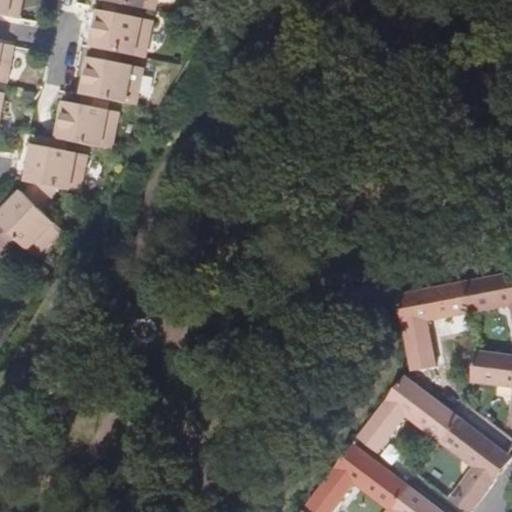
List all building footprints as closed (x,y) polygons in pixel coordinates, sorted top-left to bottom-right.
[(0,0),(0,16),(20,21),(23,0),(0,0)] [(97,0),(98,1),(103,2),(132,8),(155,12),(157,0),(97,0)] [(103,2),(101,12),(130,17),(132,8),(103,2)] [(94,26),(89,49),(94,50),(123,55),(146,60),(154,21),(130,17),(101,12),(96,11),(96,15),(90,13),(87,25),(94,26)] [(15,48),(0,45),(0,82),(8,84),(15,48)] [(121,65),(123,55),(94,50),(92,60),(121,65)] [(81,96),(110,102),(137,107),(144,69),(121,65),(92,60),(88,59),(87,62),(82,61),(80,71),(85,72),(81,96)] [(81,96),(79,105),(108,111),(110,102),(81,96)] [(55,140),(67,142),(93,147),(112,151),(120,113),(108,111),(79,105),(63,101),(62,106),(58,104),(56,115),(60,116),(55,140)] [(55,140),(37,137),(36,147),(65,152),(67,142),(55,140)] [(65,152),(36,147),(31,145),(30,148),(26,147),(24,158),(28,159),(24,184),(28,185),(57,190),(81,195),(88,157),(65,152)] [(28,185),(24,194),(45,215),(57,190),(28,185)] [(45,215),(24,194),(20,192),(18,193),(15,190),(6,198),(10,202),(0,210),(0,225),(19,243),(35,258),(62,232),(45,215)] [(0,252),(19,243),(0,225),(0,252)] [(511,273),(464,284),(469,308),(510,300),(511,306),(511,309),(511,273)] [(432,342),(428,323),(427,317),(469,308),(464,284),(397,296),(397,298),(407,348),(432,342)] [(470,314),(511,306),(510,300),(469,308),(470,314)] [(470,314),(469,308),(427,317),(428,323),(470,314)] [(407,348),(412,372),(437,367),(432,342),(407,348)] [(511,355),(477,352),(472,376),(511,380),(511,355)] [(511,380),(472,376),(471,383),(511,387),(511,380)] [(394,434),(408,418),(412,412),(443,438),(458,417),(408,377),(375,418),(394,434)] [(440,443),(443,438),(412,412),(408,418),(440,443)] [(452,498),(465,509),(469,511),(473,511),(511,461),(511,457),(507,454),(458,417),(443,438),(479,464),(474,469),(452,498)] [(375,418),(360,439),(379,454),(394,434),(375,418)] [(440,443),(474,469),(479,464),(443,438),(440,443)] [(392,506),(408,485),(355,445),(322,486),(342,502),(355,486),(359,481),(392,506)] [(355,486),(388,511),(392,506),(359,481),(355,486)] [(443,511),(408,485),(392,506),(388,511),(387,511),(443,511)] [(322,486),(307,506),(314,511),(334,511),(342,502),(322,486)]
